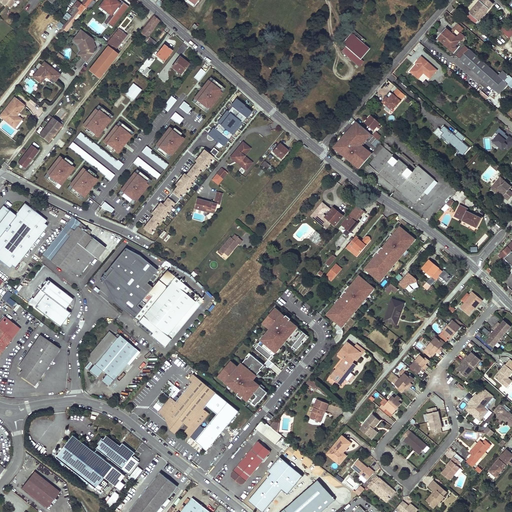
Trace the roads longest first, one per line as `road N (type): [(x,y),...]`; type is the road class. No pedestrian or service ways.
road 1 (residential): [(438,380),(454,432),(420,475),(401,479),(379,451),(428,389)]
road 2 (residential): [(204,482),(319,343),(318,329),(282,299)]
road 3 (unknown): [(95,263),(82,281),(86,292),(166,348),(208,299),(178,271)]
road 4 (secondary): [(144,0),(319,150)]
road 5 (residential): [(15,411),(69,401),(110,409),(204,482)]
road 6 (residential): [(319,150),(450,0)]
road 7 (residential): [(473,267),(346,418)]
road 8 (secondary): [(319,150),(473,267)]
road 9 (unknown): [(0,257),(22,270),(59,223),(26,195),(15,195),(0,212)]
road 10 (residential): [(204,141),(125,235)]
